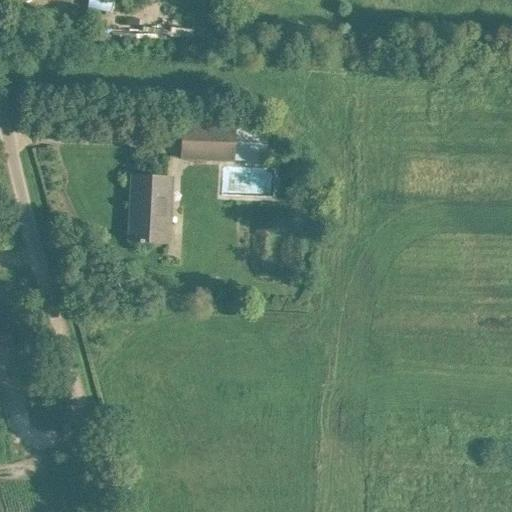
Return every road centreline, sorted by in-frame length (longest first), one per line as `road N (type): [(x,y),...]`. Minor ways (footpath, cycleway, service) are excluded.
road 1 (unclassified): [(51,313),(0,71)]
road 2 (track): [(102,511),(51,313)]
